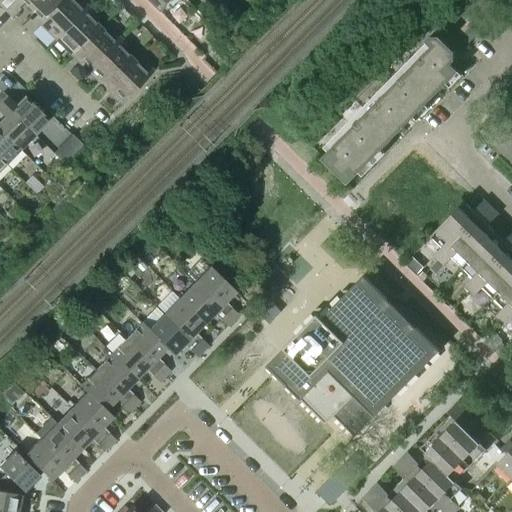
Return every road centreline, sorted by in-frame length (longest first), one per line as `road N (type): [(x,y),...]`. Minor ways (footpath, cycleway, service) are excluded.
road 1 (residential): [(278,511),(179,412),(130,457)]
road 2 (residential): [(511,208),(446,145),(511,60)]
